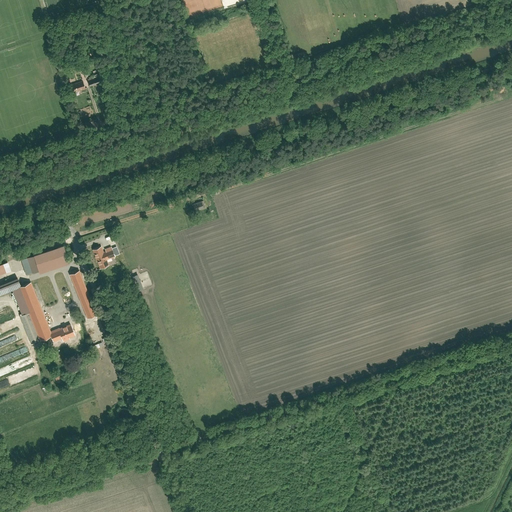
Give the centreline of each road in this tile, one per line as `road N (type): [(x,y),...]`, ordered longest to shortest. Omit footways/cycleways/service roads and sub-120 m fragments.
road 1 (unclassified): [(0,505),(511,341)]
road 2 (track): [(285,63),(0,157)]
road 3 (track): [(57,207),(162,453)]
